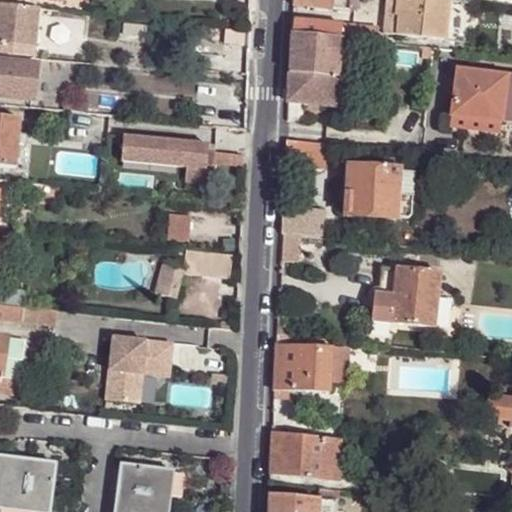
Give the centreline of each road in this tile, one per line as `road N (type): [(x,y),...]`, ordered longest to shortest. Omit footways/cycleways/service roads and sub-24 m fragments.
road 1 (residential): [(274,0),(248,511)]
road 2 (unknown): [(268,126),(400,140),(432,120),(449,88)]
road 3 (unknown): [(252,439),(99,426)]
